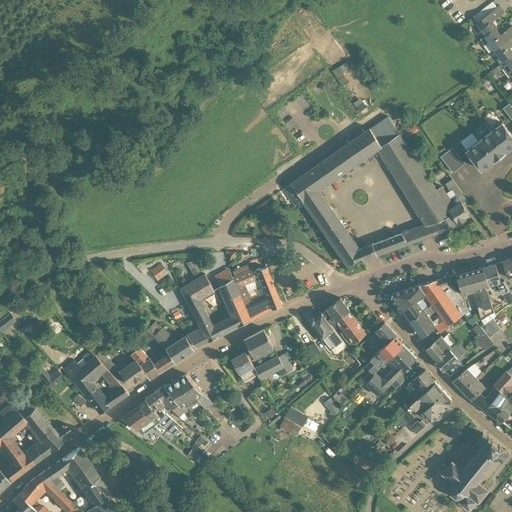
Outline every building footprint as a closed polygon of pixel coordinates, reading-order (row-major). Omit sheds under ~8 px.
[(495,28),(495,29),(497,27),(492,21),(504,13),(499,6),(475,23),(485,36),(495,28)] [(482,38),(480,40),(484,45),(487,43),(493,50),(511,35),(511,27),(511,26),(500,34),(495,29),(495,28),(485,36),(482,38)] [(511,35),(493,50),(498,58),(502,63),(503,61),(504,62),(511,55),(511,50),(509,47),(511,45),(511,35)] [(510,77),(511,75),(511,55),(500,64),(491,71),(494,75),(503,68),(510,77)] [(343,79),(355,72),(349,61),(337,68),(343,79)] [(356,107),(359,111),(366,107),(363,103),(356,107)] [(503,109),(511,120),(511,107),(509,104),(503,109)] [(399,133),(388,117),(369,129),(369,128),(283,188),(284,190),(294,206),(300,200),(302,199),(348,266),(362,257),(363,260),(377,255),(376,255),(456,225),(457,225),(436,189),(399,133)] [(511,146),(511,135),(502,122),(466,151),(482,170),(511,146)] [(464,164),(452,148),(446,153),(458,168),(464,164)] [(441,157),(453,173),(458,168),(446,153),(441,157)] [(442,186),(436,189),(457,225),(458,225),(466,220),(465,218),(469,215),(459,200),(457,197),(462,194),(463,194),(452,179),(445,184),(449,190),(452,188),(455,195),(450,198),(446,193),(442,186)] [(266,224),(261,228),(265,235),(266,234),(267,236),(271,234),(270,232),(271,231),(266,224)] [(502,261),(495,263),(500,281),(503,280),(507,278),(511,276),(511,260),(511,258),(502,261)] [(193,259),(187,263),(194,275),(201,271),(193,259)] [(159,280),(168,273),(160,263),(151,270),(159,280)] [(495,263),(480,267),(486,288),(487,291),(490,290),(494,298),(502,294),(509,290),(506,285),(503,280),(500,281),(495,263)] [(247,264),(232,271),(234,275),(232,276),(233,278),(251,320),(272,309),(273,309),(281,305),(266,268),(256,268),(255,266),(249,269),(247,264)] [(473,293),(480,320),(491,313),(493,312),(480,267),(467,271),(474,293),(473,293)] [(467,271),(455,274),(455,275),(461,291),(462,295),(463,297),(467,296),(466,294),(470,292),(470,294),(473,293),(474,293),(467,271)] [(422,284),(419,285),(425,294),(424,295),(426,297),(429,302),(431,304),(436,310),(443,320),(447,326),(468,311),(467,309),(465,303),(464,300),(463,297),(462,295),(461,291),(455,275),(455,274),(449,276),(435,280),(422,284)] [(205,275),(180,289),(200,327),(201,327),(203,332),(208,341),(217,337),(238,327),(250,321),(251,321),(251,320),(233,278),(220,285),(217,287),(230,316),(213,324),(201,300),(215,292),(205,275)] [(400,312),(424,295),(425,294),(419,285),(391,293),(390,297),(400,312)] [(424,295),(400,312),(408,321),(423,310),(424,310),(430,305),(431,304),(429,302),(425,305),(422,307),(421,308),(417,302),(421,300),(426,297),(424,295)] [(340,299),(321,313),(327,321),(330,324),(332,322),(347,311),(348,310),(340,299)] [(423,310),(408,321),(419,338),(427,332),(434,327),(435,326),(432,322),(427,316),(436,310),(431,304),(430,305),(424,310),(423,310)] [(178,311),(173,314),(176,319),(181,316),(178,311)] [(347,311),(332,322),(335,326),(338,324),(343,331),(340,333),(351,348),(359,342),(357,339),(365,334),(347,311)] [(505,316),(502,311),(496,316),(500,320),(505,316)] [(17,321),(11,313),(0,321),(0,330),(2,332),(17,321)] [(346,346),(327,321),(321,313),(314,318),(313,317),(308,320),(322,338),(331,349),(334,353),(337,353),(346,346)] [(500,330),(492,318),(486,322),(494,334),(500,330)] [(443,320),(435,326),(434,327),(439,334),(448,327),(447,326),(443,320)] [(166,348),(175,363),(194,350),(185,335),(176,340),(163,327),(161,328),(155,322),(147,330),(153,336),(165,348),(166,348)] [(483,324),(480,326),(486,334),(489,338),(494,334),(486,322),(483,324)] [(393,335),(394,336),(395,335),(384,323),(375,330),(376,331),(370,337),(381,348),(393,335)] [(196,347),(208,341),(203,332),(201,327),(200,327),(186,334),(196,347)] [(263,328),(239,341),(244,351),(249,349),(254,359),(274,349),(263,328)] [(145,332),(142,335),(149,341),(153,336),(147,330),(145,332)] [(434,341),(427,332),(419,338),(418,338),(426,349),(436,361),(451,347),(441,336),(434,341)] [(480,338),(476,341),(484,350),(488,347),(493,344),(489,338),(486,334),(485,334),(480,338)] [(365,365),(373,374),(385,362),(403,345),(394,336),(393,335),(381,348),(375,353),(376,354),(371,359),(365,365)] [(130,340),(122,347),(130,354),(138,348),(130,340)] [(458,342),(451,347),(436,361),(435,362),(443,371),(457,359),(460,361),(465,357),(463,354),(466,351),(458,342)] [(313,357),(320,353),(314,343),(307,347),(313,357)] [(385,362),(392,369),(382,379),(375,373),(374,375),(365,385),(378,397),(390,384),(395,389),(407,377),(403,372),(403,371),(416,358),(403,345),(385,362)] [(139,364),(149,357),(140,347),(138,348),(130,354),(134,360),(136,359),(139,364)] [(156,361),(153,362),(160,373),(162,371),(175,363),(166,348),(153,357),(156,361)] [(82,391),(100,413),(128,394),(111,374),(89,350),(82,357),(86,362),(80,367),(74,361),(64,370),(82,391)] [(94,355),(111,374),(117,368),(100,350),(94,355)] [(245,351),(231,359),(240,374),(244,381),(257,373),(254,367),(245,351)] [(360,358),(365,365),(371,359),(367,353),(360,358)] [(255,367),(254,367),(257,373),(261,379),(277,370),(284,367),(283,366),(278,357),(277,355),(272,358),(267,361),(255,367)] [(149,357),(139,364),(146,374),(149,379),(150,379),(160,373),(153,362),(150,357),(149,357)] [(146,374),(139,364),(136,359),(134,360),(128,365),(120,370),(131,385),(138,380),(146,375),(146,374)] [(467,368),(453,381),(461,391),(476,378),(482,372),(474,364),(467,368)] [(42,368),(37,373),(51,389),(64,378),(57,369),(49,376),(42,368)] [(410,395),(403,401),(408,406),(414,400),(434,382),(424,370),(407,384),(408,384),(409,385),(411,383),(415,388),(409,393),(408,394),(410,395)] [(479,392),(470,400),(495,418),(507,399),(511,391),(511,376),(506,371),(493,386),(495,387),(490,392),(486,397),(479,392)] [(165,386),(164,385),(180,406),(179,406),(183,412),(185,414),(188,411),(189,409),(191,411),(200,404),(205,409),(213,404),(186,374),(170,383),(165,386)] [(309,375),(297,383),(300,388),(313,380),(309,375)] [(476,378),(461,391),(470,400),(479,392),(486,397),(490,392),(476,378)] [(396,420),(395,421),(402,428),(405,425),(414,417),(410,414),(414,410),(415,411),(421,405),(423,403),(426,407),(424,409),(421,412),(430,422),(450,403),(450,399),(437,386),(435,383),(434,382),(414,400),(408,406),(409,406),(406,409),(398,418),(396,420)] [(171,409),(179,417),(183,412),(179,406),(180,406),(164,385),(155,391),(167,408),(169,410),(171,409)] [(164,411),(167,408),(155,391),(145,399),(146,400),(154,409),(155,409),(159,415),(161,418),(165,414),(166,413),(164,411)] [(80,407),(86,401),(79,393),(72,399),(80,407)] [(324,403),(331,412),(328,414),(331,417),(333,415),(340,410),(330,398),(324,403)] [(511,402),(507,399),(495,418),(501,423),(511,408),(511,402)] [(173,420),(166,413),(165,414),(161,418),(159,415),(155,409),(154,409),(146,400),(138,406),(159,423),(173,434),(175,436),(180,432),(173,425),(170,422),(173,420)] [(0,413),(3,417),(0,420),(0,424),(11,437),(25,425),(37,440),(24,450),(26,453),(27,452),(35,462),(48,452),(61,442),(72,434),(63,423),(54,429),(35,407),(34,408),(27,401),(16,410),(14,408),(9,403),(0,410),(0,413)] [(142,434),(159,423),(138,406),(123,417),(137,430),(142,434)] [(290,406),(284,417),(302,426),(307,416),(290,406)] [(403,406),(392,416),(396,420),(398,418),(406,409),(403,406)] [(273,409),(265,415),(268,419),(276,413),(273,409)] [(374,432),(385,421),(374,409),(363,420),(374,432)] [(301,428),(284,418),(279,426),(293,434),(296,436),(296,435),(301,428)] [(417,421),(409,428),(415,435),(423,428),(426,425),(422,420),(419,422),(417,420),(417,421)] [(24,455),(11,437),(0,424),(0,450),(10,464),(2,470),(10,481),(35,462),(27,452),(26,453),(24,455)] [(501,463),(508,454),(482,433),(475,441),(480,446),(462,468),(451,460),(440,474),(451,482),(450,483),(451,484),(450,486),(449,494),(455,500),(461,497),(457,503),(469,511),(477,503),(478,504),(489,490),(478,481),(496,459),(497,459),(501,463)] [(379,451),(385,446),(379,441),(374,446),(379,451)] [(90,482),(93,480),(98,477),(78,447),(67,454),(76,466),(77,465),(82,472),(85,470),(89,475),(86,477),(90,482)] [(195,462),(196,460),(199,456),(200,455),(192,449),(187,455),(195,462)] [(120,511),(104,496),(98,488),(93,480),(90,482),(86,477),(89,475),(85,470),(82,472),(77,465),(76,466),(67,454),(61,458),(41,472),(59,489),(64,485),(56,475),(66,469),(81,489),(92,505),(82,511),(120,511)] [(0,490),(10,481),(0,470),(0,490)] [(82,511),(71,501),(59,489),(41,472),(30,480),(17,494),(30,505),(44,491),(66,511),(50,511),(43,505),(36,511),(82,511)] [(36,511),(30,505),(17,494),(12,500),(24,511),(36,511)]
